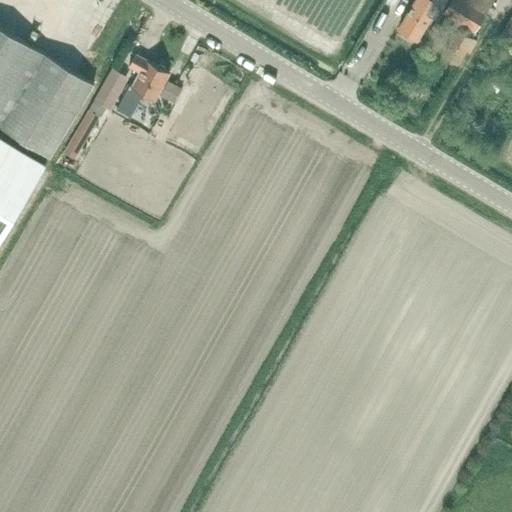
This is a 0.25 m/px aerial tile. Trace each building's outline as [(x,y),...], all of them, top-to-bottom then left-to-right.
[(438,17),(448,0),(415,0),(399,28),(416,39),(431,13),(438,17)] [(494,0),(450,0),(444,12),(456,19),(450,30),(454,33),(441,54),(459,65),(467,52),(470,54),(478,40),(473,37),(494,0)] [(511,15),(499,38),(511,45),(511,15)] [(0,125),(50,155),(94,83),(0,26),(0,231),(43,160),(0,133),(0,125)] [(131,117),(143,95),(157,100),(171,73),(166,69),(165,67),(162,65),(159,65),(137,53),(129,66),(137,72),(131,85),(130,84),(116,109),(131,117)] [(111,110),(130,77),(113,67),(94,101),(64,152),(75,159),(101,116),(100,116),(105,107),(111,110)] [(168,116),(172,109),(164,105),(160,112),(168,116)]
